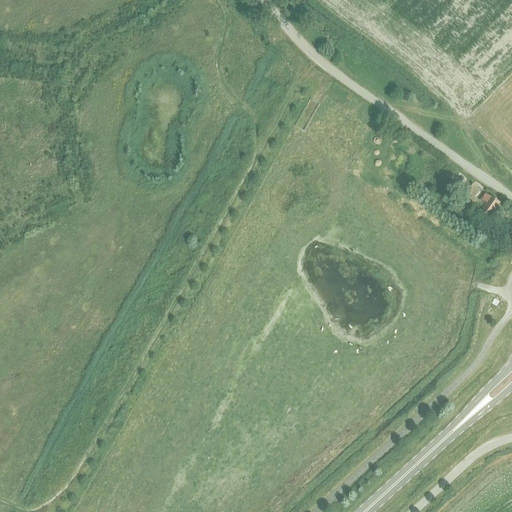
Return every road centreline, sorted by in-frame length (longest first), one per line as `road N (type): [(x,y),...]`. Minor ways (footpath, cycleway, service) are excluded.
road 1 (unclassified): [(511,198),(318,60),(263,0)]
road 2 (secondary): [(369,511),(511,378)]
road 3 (unclassified): [(416,511),(476,456),(511,440)]
